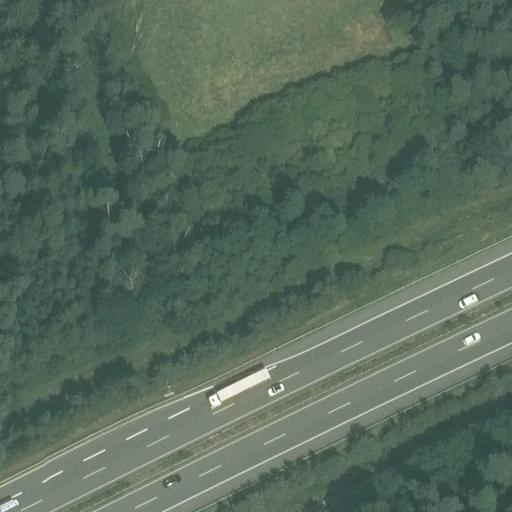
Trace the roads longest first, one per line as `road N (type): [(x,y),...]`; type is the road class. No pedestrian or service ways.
road 1 (motorway): [(511,277),(23,511)]
road 2 (motorway): [(143,511),(511,334)]
road 3 (track): [(511,426),(334,511)]
